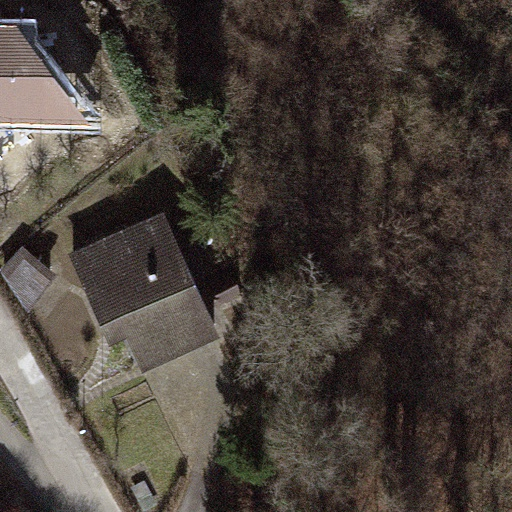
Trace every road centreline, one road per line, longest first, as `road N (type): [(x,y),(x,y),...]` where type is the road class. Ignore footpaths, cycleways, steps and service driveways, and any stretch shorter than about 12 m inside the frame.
road 1 (residential): [(90,501),(0,337)]
road 2 (residential): [(90,501),(38,476),(0,422)]
